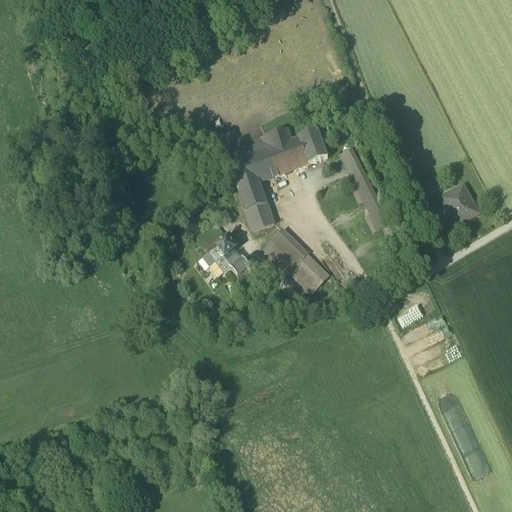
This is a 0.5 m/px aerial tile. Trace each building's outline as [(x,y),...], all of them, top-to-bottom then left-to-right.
[(385,128),(392,144),(399,140),(392,125),(385,128)] [(229,164),(246,215),(268,207),(260,186),(309,168),(306,160),(299,141),(291,143),(287,131),(264,139),(263,142),(264,145),(248,151),(250,157),(229,164)] [(309,168),(328,161),(325,153),(318,135),(299,141),(306,160),(309,168)] [(371,217),(378,232),(389,226),(352,152),(341,157),(356,189),(364,204),(371,217)] [(425,186),(431,197),(443,191),(437,179),(425,186)] [(447,211),(457,230),(466,225),(463,220),(477,212),(463,188),(440,202),(446,212),(447,211)] [(358,207),(364,204),(356,189),(351,192),(358,207)] [(275,228),(268,207),(246,215),(253,235),(275,228)] [(463,220),(466,225),(480,217),(477,212),(463,220)] [(374,234),(378,232),(371,217),(366,219),(374,234)] [(196,242),(204,251),(206,249),(223,237),(216,227),(196,242)] [(281,234),(270,245),(296,270),(307,259),(281,234)] [(223,237),(206,249),(211,255),(227,242),(223,237)] [(234,252),(228,244),(209,258),(203,262),(210,271),(211,271),(219,281),(224,278),(229,274),(233,278),(238,283),(249,275),(250,276),(252,276),(253,275),(253,274),(253,272),(252,271),(250,271),(249,271),(244,264),(243,265),(233,273),(224,261),(233,253),(234,252)] [(329,280),(307,259),(296,270),(270,245),(264,251),(312,298),(329,280)] [(233,273),(243,265),(233,253),(224,261),(233,273)] [(243,297),(239,285),(227,289),(231,301),(243,297)] [(405,335),(425,375),(463,357),(443,316),(405,335)] [(463,357),(449,363),(454,374),(468,367),(463,357)]
